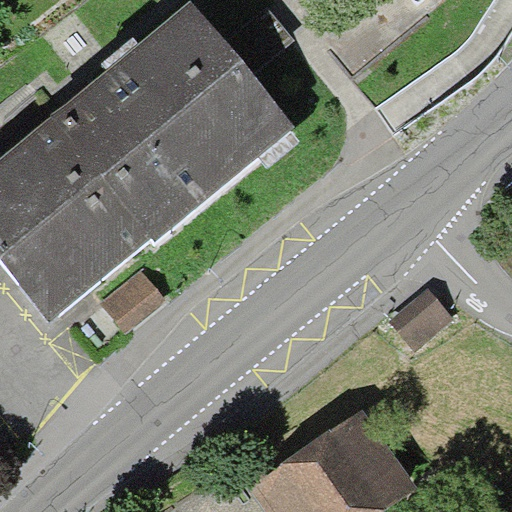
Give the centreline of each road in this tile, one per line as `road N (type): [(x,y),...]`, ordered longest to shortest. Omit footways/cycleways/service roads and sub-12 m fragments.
road 1 (tertiary): [(394,210),(32,511)]
road 2 (residential): [(394,210),(469,294),(511,320)]
road 3 (tertiary): [(511,111),(394,210)]
